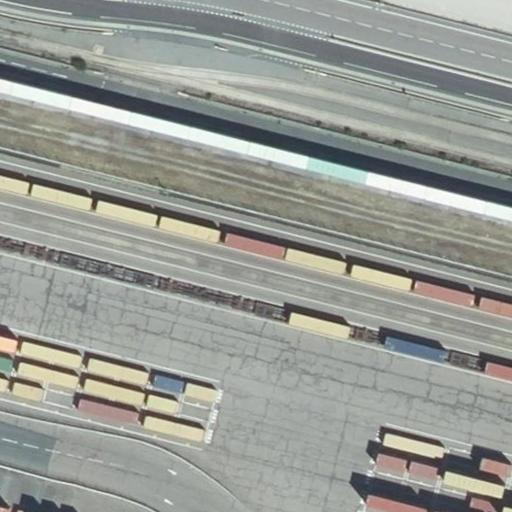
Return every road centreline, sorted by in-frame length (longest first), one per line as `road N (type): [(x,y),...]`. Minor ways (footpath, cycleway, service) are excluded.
road 1 (unclassified): [(35,0),(198,21),(511,98)]
road 2 (unclassified): [(511,61),(264,0)]
